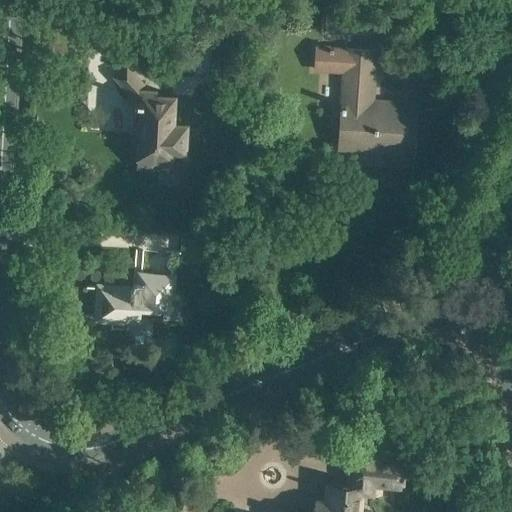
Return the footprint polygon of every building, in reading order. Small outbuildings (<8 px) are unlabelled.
[(326,8),(324,32),(344,33),(345,9),(326,8)] [(391,165),(413,166),(415,141),(417,101),(374,99),(377,50),(343,47),(337,149),(353,150),(354,143),(390,145),(390,153),(391,165)] [(177,56),(163,56),(163,66),(177,67),(177,56)] [(132,138),(131,155),(137,155),(136,165),(169,167),(170,150),(183,151),(184,123),(171,123),(172,94),(170,94),(171,78),(155,78),(154,89),(148,89),(126,66),(115,77),(130,97),(130,102),(139,102),(138,138),(132,138)] [(130,305),(169,308),(171,276),(140,274),(139,282),(131,282),(131,289),(98,286),(96,318),(128,320),(130,305)] [(312,511),(356,511),(358,493),(377,495),(378,484),(399,486),(401,459),(367,457),(365,482),(348,480),(348,484),(326,483),(324,502),(314,501),(312,511)]
